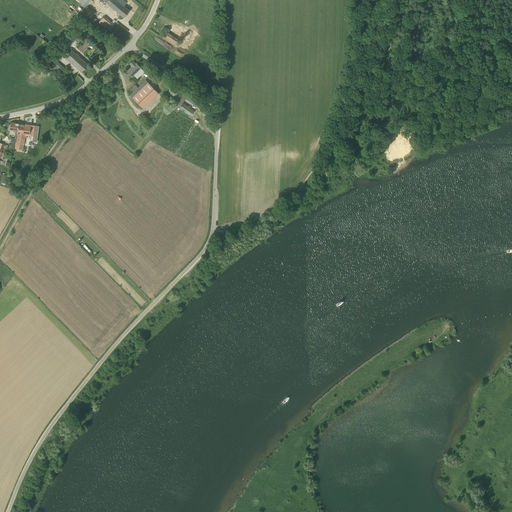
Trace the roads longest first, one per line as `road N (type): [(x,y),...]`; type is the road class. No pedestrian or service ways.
road 1 (unclassified): [(7,511),(51,423),(213,231),(214,102),(129,45)]
road 2 (unclassified): [(0,118),(66,98),(129,45)]
